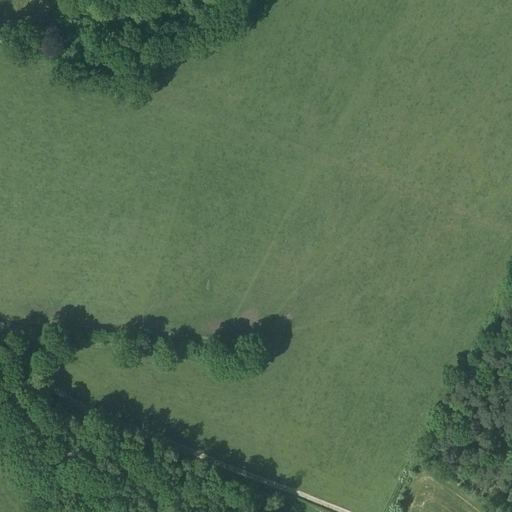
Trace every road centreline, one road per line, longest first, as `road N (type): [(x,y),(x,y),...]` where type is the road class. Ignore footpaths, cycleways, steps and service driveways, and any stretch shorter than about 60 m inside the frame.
road 1 (track): [(0,325),(79,404),(352,511)]
road 2 (residential): [(0,42),(52,47),(190,29),(208,23),(222,0)]
